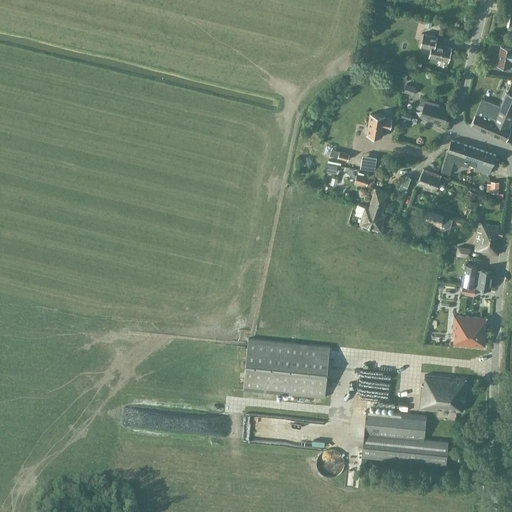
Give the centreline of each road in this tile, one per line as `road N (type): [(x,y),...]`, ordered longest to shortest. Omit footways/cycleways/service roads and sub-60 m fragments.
road 1 (residential): [(489,511),(499,277),(511,197)]
road 2 (residential): [(457,131),(484,0)]
